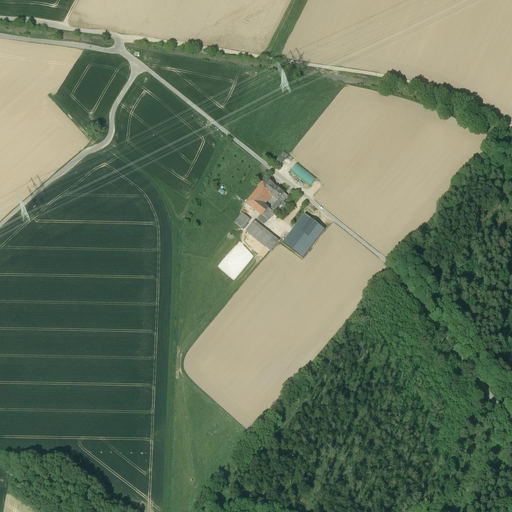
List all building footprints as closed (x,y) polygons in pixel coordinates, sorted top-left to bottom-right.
[(283,152),(274,164),(278,167),(288,155),(283,152)] [(290,169),(309,185),(315,178),(296,162),(290,169)] [(277,188),(265,179),(245,203),(261,217),(262,216),(269,209),(265,206),(271,198),(270,197),(277,188)] [(270,197),(271,198),(276,202),(281,206),(288,197),(277,188),(270,197)] [(281,206),(276,202),(271,208),(275,212),(281,206)] [(256,214),(245,205),(239,212),(241,214),(251,221),(256,214)] [(275,214),(269,209),(262,216),(268,221),(268,222),(275,214)] [(241,214),(234,223),(246,232),(253,223),(251,221),(241,214)] [(324,230),(305,215),(283,244),(303,259),(324,230)] [(262,216),(261,217),(258,221),(264,226),(268,221),(262,216)] [(278,241),(254,222),(253,223),(246,232),(270,251),(278,241)]
